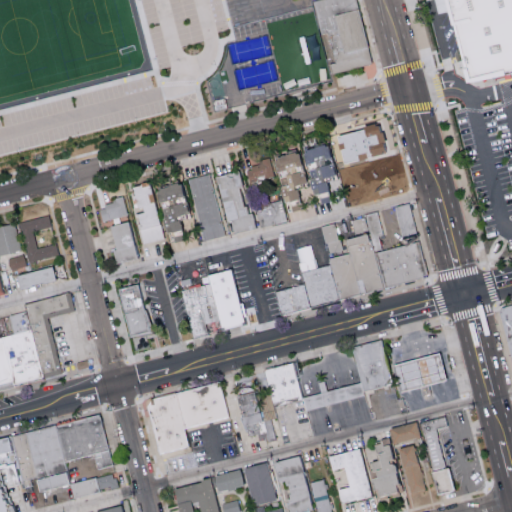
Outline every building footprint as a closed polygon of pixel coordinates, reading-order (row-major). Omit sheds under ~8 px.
[(334,83),(315,10),(354,0),(373,73),(334,83)] [(511,75),(496,80),(495,75),(476,79),(472,76),(470,69),(470,66),(454,8),(451,0),(511,0),(511,75)] [(340,161),(384,152),(378,123),(334,132),(340,161)] [(331,174),(325,143),(301,148),(310,193),(324,190),(321,176),(331,174)] [(276,175),(281,202),(287,201),(289,209),(300,207),(296,185),(301,184),(298,165),(296,151),(268,156),(250,160),(252,167),(245,169),(247,180),(276,175)] [(376,188),(394,185),(392,173),(387,174),(384,160),(371,162),(376,188)] [(253,228),(250,212),(243,213),(235,171),(216,174),(229,233),(253,228)] [(201,239),(223,236),(211,173),(190,176),(201,239)] [(164,232),(178,229),(175,216),(186,214),(184,204),(182,205),(177,181),(154,186),(164,232)] [(142,243),(162,238),(148,182),(130,187),(136,210),(134,211),(142,243)] [(346,203),(360,201),(357,182),(343,185),(346,203)] [(362,197),(373,196),(372,185),(361,186),(362,197)] [(98,204),(102,220),(127,215),(123,198),(98,204)] [(260,227),(286,220),(280,199),(254,206),(260,227)] [(411,233),(404,234),(397,207),(410,203),(413,203),(421,231),(411,233)] [(383,236),(386,249),(411,244),(424,241),(427,253),(433,274),(428,276),(428,279),(411,283),(388,288),(379,253),(369,215),(380,212),(387,236),(383,236)] [(58,254),(55,242),(37,247),(33,230),(50,226),(47,214),(18,221),(28,262),(58,254)] [(365,218),(384,288),(341,299),(322,228),(335,224),(339,240),(341,240),(343,247),(347,246),(346,240),(356,238),(352,222),(365,218)] [(108,225),(113,248),(110,249),(113,262),(135,258),(127,221),(108,225)] [(0,253),(21,249),(14,222),(0,225),(0,253)] [(281,317),(274,292),(304,284),(296,250),(311,246),(317,268),(331,265),(340,299),(281,317)] [(10,269),(27,264),(24,253),(7,258),(10,269)] [(53,280),(50,266),(14,274),(17,288),(53,280)] [(229,328),(225,329),(222,315),(214,285),(211,274),(229,270),(236,268),(247,315),(249,324),(229,328)] [(225,331),(211,336),(207,316),(200,287),(214,285),(221,315),(225,331)] [(211,336),(196,340),(190,316),(184,289),(198,286),(206,316),(211,336)] [(48,378),(46,379),(46,378),(34,329),(31,317),(28,303),(47,298),(70,292),(75,312),(54,317),(52,317),(65,375),(50,378),(48,378)] [(152,342),(137,346),(130,316),(126,301),(142,298),(146,316),(152,342)] [(511,352),(503,313),(503,312),(509,305),(511,304),(511,352)] [(46,379),(16,386),(14,378),(5,336),(34,329),(46,378),(46,379)] [(0,389),(0,337),(5,336),(14,378),(16,386),(0,389)] [(393,384),(363,392),(361,383),(352,348),(381,340),(393,384)] [(402,393),(395,366),(440,354),(447,381),(402,393)] [(272,407),(262,370),(293,362),(303,399),(272,407)] [(230,417),(191,427),(183,392),(223,380),(230,408),(232,417),(230,417)] [(325,381),(328,392),(361,383),(363,392),(364,397),(307,412),(303,398),(321,393),(318,383),(325,381)] [(260,389),(267,420),(273,418),(279,437),(280,442),(261,444),(260,437),(260,435),(252,437),(240,393),(260,389)] [(170,453),(163,455),(158,438),(148,399),(169,393),(181,390),(192,438),(195,447),(170,453)] [(110,438),(117,466),(109,467),(101,469),(97,454),(68,461),(63,439),(59,424),(103,413),(109,436),(110,438)] [(448,491),(436,427),(445,425),(444,416),(421,420),(430,470),(430,471),(434,494),(448,491)] [(391,443),(418,436),(414,421),(387,427),(391,443)] [(49,491),(44,492),(42,483),(31,439),(29,432),(48,427),(59,424),(63,439),(68,461),(74,483),(49,491)] [(31,439),(42,483),(36,485),(33,480),(26,482),(13,439),(12,436),(29,432),(31,439)] [(15,449),(24,482),(13,484),(8,469),(1,471),(13,500),(17,511),(11,511),(0,511),(0,438),(12,436),(13,439),(15,449)] [(374,496),(397,490),(389,461),(391,460),(385,438),(371,441),(376,459),(369,461),(373,476),(369,476),(374,496)] [(398,447),(407,492),(423,488),(413,444),(398,447)] [(326,455),(330,469),(342,467),(347,486),(336,488),(339,502),(369,496),(358,447),(326,455)] [(288,511),(303,511),(308,511),(298,455),(272,460),(276,484),(283,482),(288,511)] [(251,505),(274,499),(264,461),(241,467),(251,505)] [(239,469),(211,473),(214,490),(242,485),(239,469)] [(116,474),(117,479),(120,478),(122,489),(110,492),(79,499),(74,483),(109,475),(116,474)] [(215,511),(209,478),(171,486),(176,511),(189,511),(188,502),(196,500),(198,511),(215,511)] [(329,511),(325,478),(311,480),(314,511),(329,511)] [(222,511),(239,511),(237,499),(220,503),(222,511)]
